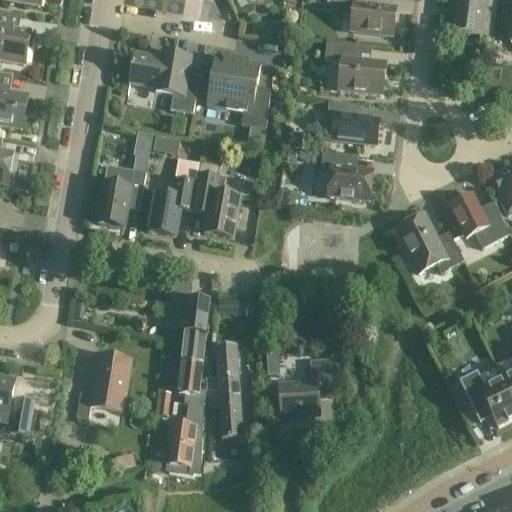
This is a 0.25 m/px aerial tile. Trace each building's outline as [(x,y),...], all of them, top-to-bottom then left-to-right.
[(0,0),(0,3),(39,10),(41,0),(0,0)] [(357,0),(327,0),(327,4),(344,6),(343,18),(353,19),(351,35),(393,40),(397,12),(356,6),(357,0)] [(485,0),(456,0),(453,35),(480,38),(479,46),(492,47),(497,4),(485,2),(485,0)] [(0,15),(0,63),(25,68),(31,36),(14,33),(11,29),(13,19),(14,19),(14,18),(0,15)] [(327,45),(325,64),(342,66),(339,94),(382,99),(386,67),(355,63),(357,48),(327,45)] [(191,60),(162,55),(161,61),(135,57),(133,67),(132,66),(131,71),(132,72),(130,86),(156,91),(155,95),(173,98),(170,114),(193,118),(199,88),(187,86),(191,60)] [(261,69),(215,61),(207,110),(244,116),(241,129),(266,133),(271,98),(257,96),(261,69)] [(0,76),(0,129),(22,134),(28,99),(0,94),(0,86),(2,77),(0,76)] [(324,143),(332,144),(376,149),(379,123),(356,121),(357,109),(329,105),(324,143)] [(0,187),(8,189),(14,158),(0,155),(0,187)] [(331,172),(328,200),(370,205),(373,175),(348,172),(349,158),(323,155),(321,170),(331,172)] [(180,213),(192,215),(199,177),(200,167),(179,163),(173,199),(155,196),(148,236),(176,240),(180,213)] [(511,168),(488,180),(501,205),(508,219),(511,216),(511,168)] [(105,185),(97,227),(125,232),(129,207),(141,209),(146,177),(134,175),(133,175),(107,170),(105,185)] [(226,182),(199,177),(192,215),(207,217),(204,237),(233,242),(241,201),(223,198),(226,182)] [(509,240),(492,207),(480,213),(472,198),(461,203),(460,201),(450,206),(452,208),(450,209),(466,242),(475,238),(483,253),(509,240)] [(437,243),(425,219),(396,233),(419,277),(437,268),(442,277),(464,266),(450,236),(437,243)] [(189,304),(182,367),(203,369),(206,338),(210,306),(189,304)] [(236,349),(216,351),(218,381),(239,380),(236,349)] [(131,364),(99,359),(92,398),(81,396),(77,421),(89,423),(91,410),(123,415),(131,364)] [(511,361),(496,370),(511,400),(511,361)] [(311,385),(278,386),(281,422),(321,419),(320,402),(335,401),(332,364),(310,365),(311,385)] [(194,408),(205,409),(206,395),(200,395),(203,369),(182,367),(179,398),(184,399),(183,407),(189,408),(194,408)] [(511,400),(496,370),(461,388),(479,423),(491,417),(493,420),(499,431),(511,424),(511,400)] [(239,380),(218,381),(220,412),(241,411),(239,380)] [(0,416),(9,418),(15,384),(0,381),(0,416)] [(16,403),(10,437),(28,440),(34,406),(16,403)] [(176,428),(173,447),(193,450),(193,456),(202,457),(204,427),(205,409),(194,408),(189,408),(187,429),(176,428)] [(241,411),(220,412),(220,413),(222,443),(243,442),(241,411)] [(193,450),(173,447),(169,476),(194,480),(194,478),(201,479),(202,457),(193,456),(193,450)]
